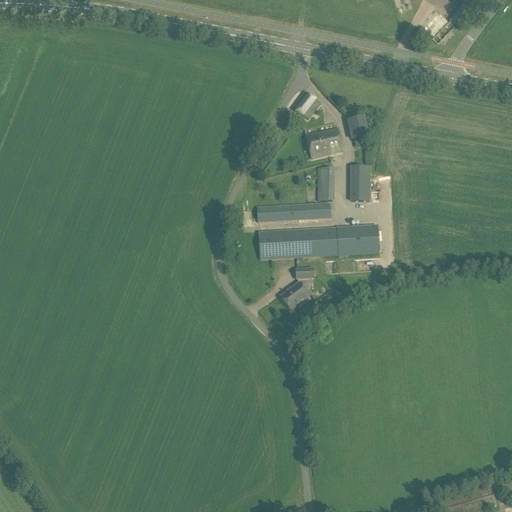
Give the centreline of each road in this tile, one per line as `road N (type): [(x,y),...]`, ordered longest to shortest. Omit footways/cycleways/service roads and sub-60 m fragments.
road 1 (unclassified): [(309,511),(287,362),(233,296),(218,253),(226,207),(297,82),(302,49)]
road 2 (secondary): [(302,49),(97,10),(0,3)]
road 3 (secondary): [(451,79),(302,49)]
